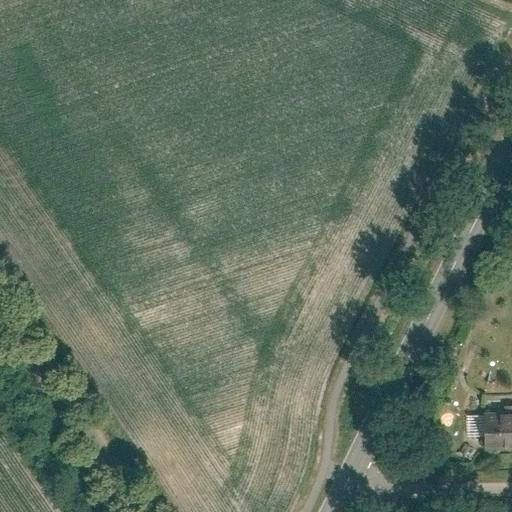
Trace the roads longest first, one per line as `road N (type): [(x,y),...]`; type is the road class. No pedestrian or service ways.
road 1 (secondary): [(353,468),(511,146)]
road 2 (unclassified): [(142,511),(0,299)]
road 3 (unclassified): [(511,490),(393,489),(353,468)]
